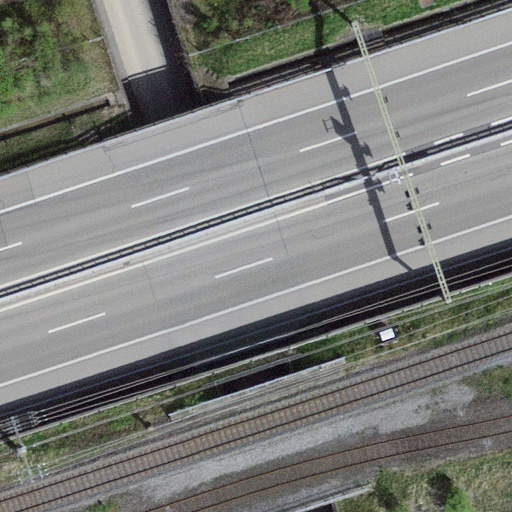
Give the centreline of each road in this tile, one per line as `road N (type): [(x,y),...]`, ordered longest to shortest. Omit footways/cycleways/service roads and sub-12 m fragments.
road 1 (unclassified): [(301,511),(131,0)]
road 2 (motorway): [(511,79),(0,248)]
road 3 (motorway): [(0,346),(511,178)]
